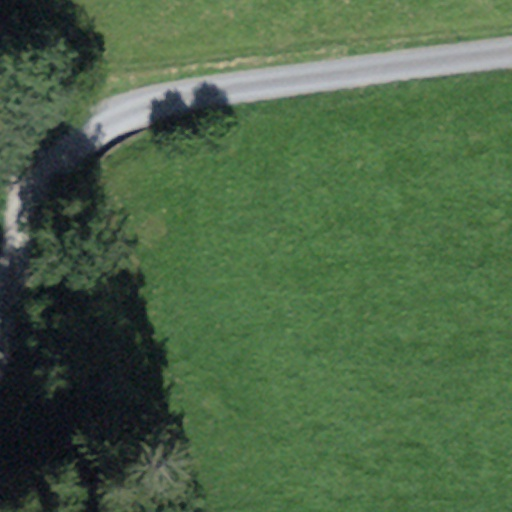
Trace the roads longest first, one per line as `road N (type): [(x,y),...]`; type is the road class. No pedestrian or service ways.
road 1 (track): [(0,274),(22,179),(74,133),(141,102),(357,66)]
road 2 (residential): [(357,66),(511,56)]
